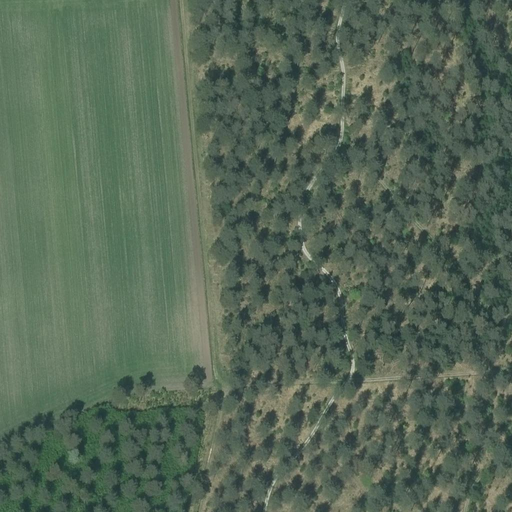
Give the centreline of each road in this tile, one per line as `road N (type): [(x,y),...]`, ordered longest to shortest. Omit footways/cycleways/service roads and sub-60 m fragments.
road 1 (track): [(511,371),(217,386),(182,0)]
road 2 (track): [(337,0),(339,118),(295,212),(296,241),(330,278),(351,355),(349,381),(266,511)]
road 3 (track): [(323,158),(353,163),(429,238),(442,274),(480,303),(511,314)]
road 4 (track): [(217,386),(191,511)]
